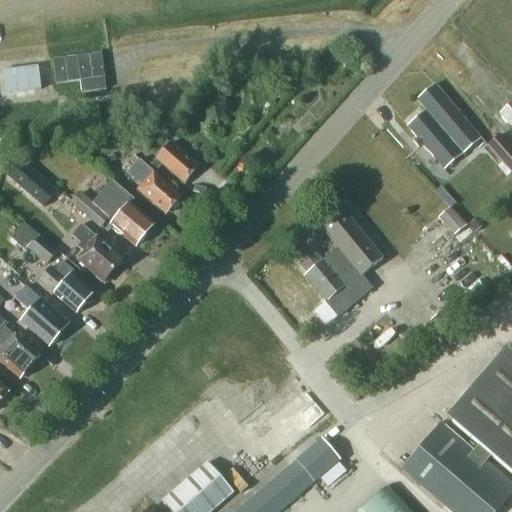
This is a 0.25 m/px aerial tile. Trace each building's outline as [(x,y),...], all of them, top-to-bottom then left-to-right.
[(56,85),(80,82),(81,95),(106,92),(102,56),(53,61),(56,85)] [(428,152),(444,171),(482,140),(436,85),(417,101),(426,111),(407,127),(418,139),(413,143),(419,149),(423,146),(428,152)] [(511,103),(499,115),(511,129),(511,103)] [(487,147),(511,175),(511,173),(511,147),(501,135),(487,147)] [(171,144),(148,170),(140,162),(129,174),(143,187),(139,192),(166,216),(181,199),(154,175),(162,166),(183,185),(198,168),(171,144)] [(6,178),(44,209),(58,193),(20,161),(6,178)] [(130,205),(134,201),(113,183),(93,206),(98,209),(106,215),(110,218),(116,222),(112,226),(137,248),(139,246),(142,242),(155,227),(130,205)] [(93,206),(80,194),(72,204),(100,229),(109,219),(99,211),(93,206)] [(448,208),(448,209),(440,216),(442,217),(456,233),(464,226),(448,208)] [(383,260),(369,242),(342,210),(320,228),(338,249),(323,262),(316,253),(300,266),(308,275),(306,277),(327,303),(324,305),(338,320),(350,310),(372,291),(362,278),(346,259),(362,278),(383,260)] [(24,224),(11,239),(27,253),(28,250),(46,266),(58,253),(40,237),(40,238),(24,224)] [(77,248),(84,253),(77,262),(105,285),(125,261),(81,225),(72,237),(80,244),(77,248)] [(94,296),(71,276),(60,267),(55,272),(51,268),(39,282),(77,315),(85,306),(88,305),(91,301),(91,299),(94,296)] [(58,338),(69,326),(26,287),(16,299),(31,313),(22,323),(50,348),(52,346),(54,345),(58,341),(58,338)] [(0,362),(20,381),(22,379),(25,379),(29,374),(29,371),(40,358),(6,329),(0,336),(0,349),(1,350),(0,350),(0,362)] [(479,447),(474,452),(487,462),(492,457),(511,474),(511,353),(506,348),(446,418),(479,447)] [(0,403),(9,393),(0,385),(0,403)] [(511,484),(487,462),(474,452),(441,424),(401,471),(448,511),(496,511),(511,495),(511,484)] [(282,511),(341,461),(322,439),(237,511),(282,511)] [(171,511),(212,511),(234,493),(208,463),(163,502),(171,511)] [(412,511),(389,487),(362,511),(412,511)]
